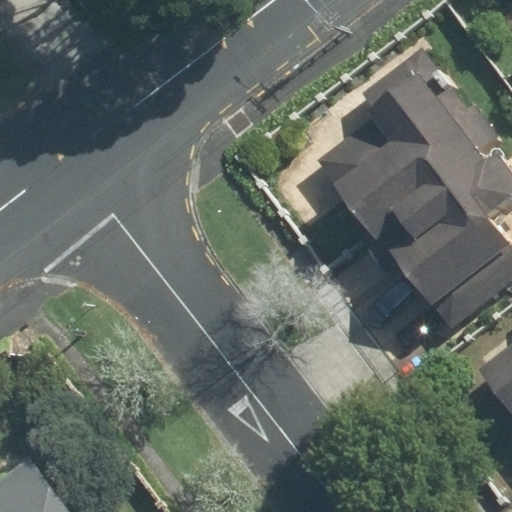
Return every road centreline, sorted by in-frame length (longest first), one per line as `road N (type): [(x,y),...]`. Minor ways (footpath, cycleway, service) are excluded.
road 1 (residential): [(72,155),(345,511)]
road 2 (secondary): [(72,155),(274,0)]
